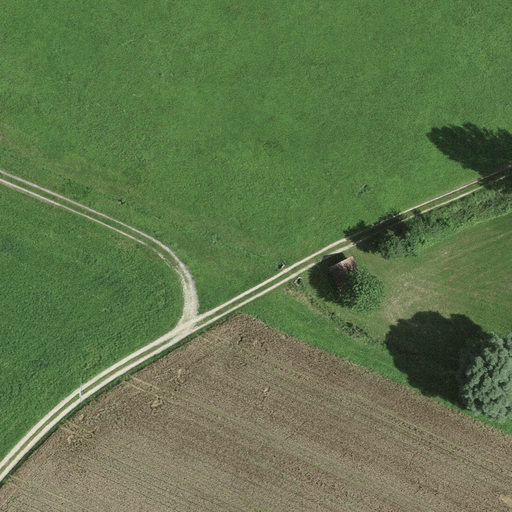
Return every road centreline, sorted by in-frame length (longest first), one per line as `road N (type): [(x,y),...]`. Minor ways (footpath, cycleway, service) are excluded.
road 1 (track): [(0,483),(73,403),(188,329),(511,174)]
road 2 (track): [(188,329),(191,284),(133,233),(0,179)]
